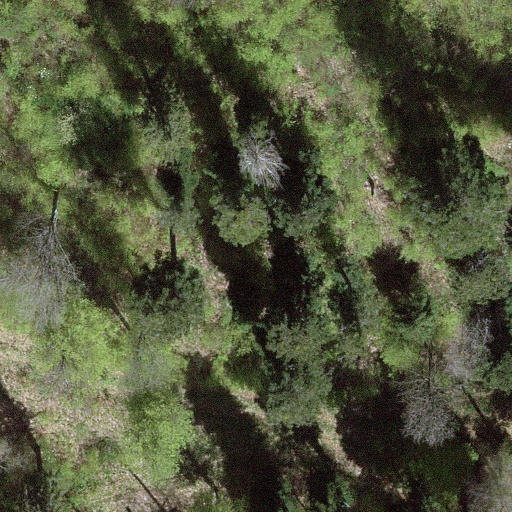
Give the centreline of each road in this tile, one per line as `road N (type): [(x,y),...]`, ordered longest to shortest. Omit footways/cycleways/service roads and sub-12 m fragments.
road 1 (track): [(511,380),(283,423),(101,482),(43,511)]
road 2 (track): [(0,330),(283,423)]
road 3 (track): [(479,511),(283,423)]
